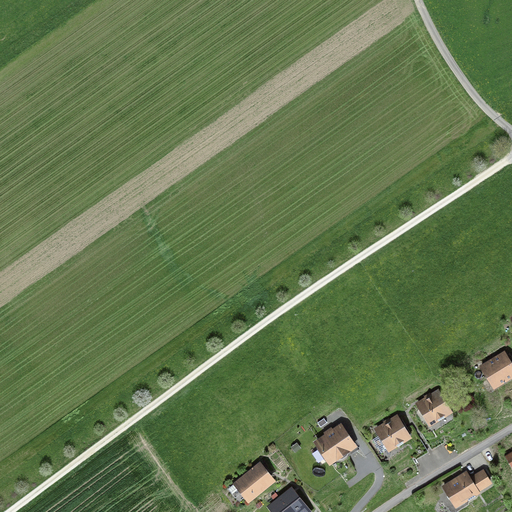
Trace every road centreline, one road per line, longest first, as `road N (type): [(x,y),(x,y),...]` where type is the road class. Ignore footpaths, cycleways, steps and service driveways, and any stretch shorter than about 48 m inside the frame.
road 1 (track): [(511,158),(258,326),(9,511)]
road 2 (residential): [(511,131),(466,85),(418,0)]
road 3 (residential): [(378,511),(511,426)]
